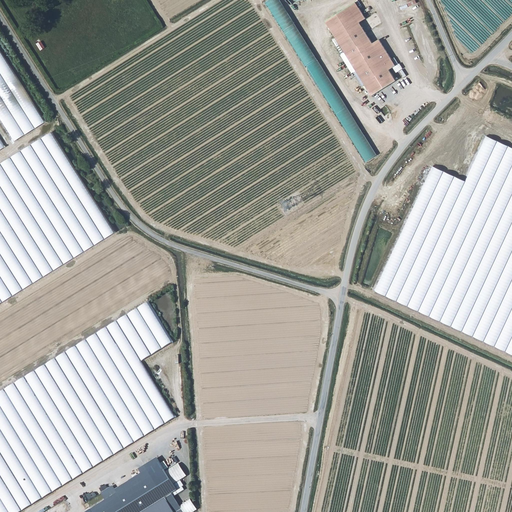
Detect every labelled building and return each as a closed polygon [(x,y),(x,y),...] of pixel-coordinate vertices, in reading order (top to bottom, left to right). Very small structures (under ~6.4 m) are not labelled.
[(269,0),(268,0),(287,33),(296,28),(299,33),(301,31),(282,0),(269,0)] [(327,21),(333,32),(363,13),(357,2),(327,21)] [(333,32),(374,95),(398,80),(391,69),(397,65),(380,39),(374,43),(361,22),(367,18),(363,13),(333,32)] [(49,124),(0,48),(0,155),(7,151),(0,139),(0,120),(16,145),(49,124)] [(0,231),(81,180),(51,132),(0,163),(0,231)] [(431,165),(374,290),(511,353),(511,146),(486,135),(465,180),(431,165)] [(368,161),(378,155),(372,144),(367,146),(366,144),(360,147),(368,161)] [(0,305),(114,232),(84,185),(0,236),(0,305)] [(172,344),(148,303),(0,393),(0,511),(20,511),(176,419),(142,363),(172,344)] [(156,454),(145,462),(147,465),(158,457),(156,454)] [(165,500),(145,466),(138,470),(140,474),(115,490),(112,486),(100,493),(103,500),(89,507),(91,511),(181,511),(172,495),(165,500)]
